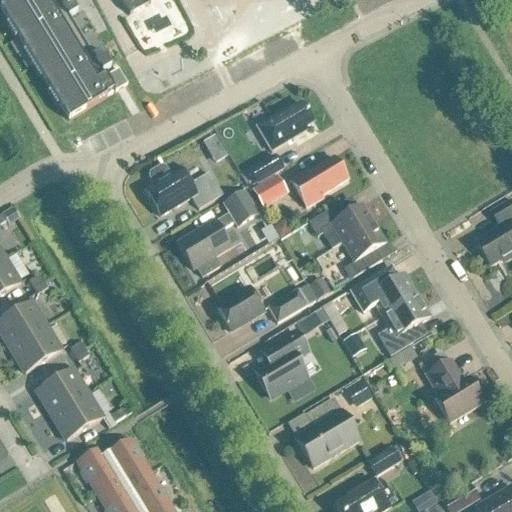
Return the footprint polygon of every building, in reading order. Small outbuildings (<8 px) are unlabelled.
[(2,0),(7,8),(0,12),(0,15),(16,41),(12,44),(12,45),(17,42),(33,68),(28,71),(29,72),(33,69),(50,96),(45,99),(46,100),(50,97),(67,125),(114,97),(101,76),(109,71),(99,55),(91,60),(68,21),(76,16),(66,0),(58,5),(54,0),(2,0)] [(112,0),(128,20),(129,19),(127,16),(147,6),(149,8),(157,2),(157,1),(158,0),(112,0)] [(290,111),(255,132),(270,156),(304,135),(303,133),(311,128),(299,109),(291,114),(290,111)] [(213,138),(203,145),(215,165),(226,159),(213,138)] [(273,161),(248,176),(256,188),(281,174),(273,161)] [(304,176),(288,186),(305,213),(321,203),(320,201),(346,185),(332,163),(306,178),(304,176)] [(159,221),(190,202),(197,214),(221,200),(207,178),(188,189),(179,174),(169,180),(164,172),(159,171),(148,177),(147,182),(153,190),(143,196),(159,221)] [(285,197),(275,181),(252,195),(262,211),(285,197)] [(213,226),(176,249),(191,275),(195,272),(200,281),(219,269),(214,261),(229,252),(219,236),(234,227),(237,232),(257,219),(243,195),(222,208),(227,217),(213,226)] [(477,248),(491,272),(511,260),(511,261),(511,227),(510,225),(511,223),(511,205),(491,218),(499,231),(495,233),(497,236),(477,248)] [(360,209),(341,221),(335,211),(307,227),(316,242),(321,239),(324,244),(334,237),(341,248),(372,229),(360,209)] [(4,217),(1,219),(5,226),(7,229),(18,222),(12,212),(4,217)] [(278,228),(272,232),(279,242),(289,236),(285,229),(278,228)] [(341,248),(352,267),(342,273),(349,284),(380,266),(374,255),(384,249),(372,229),(341,248)] [(5,264),(0,267),(0,300),(20,289),(5,264)] [(372,282),(349,296),(362,318),(374,310),(381,322),(415,301),(403,279),(397,283),(392,274),(373,285),(372,282)] [(45,285),(41,278),(31,284),(35,291),(45,285)] [(45,285),(35,291),(39,298),(49,291),(45,285)] [(248,293),(215,313),(229,336),(262,316),(248,293)] [(268,312),(277,327),(306,310),(296,295),(268,312)] [(388,333),(375,340),(389,362),(411,348),(404,337),(428,322),(415,301),(381,322),(388,333)] [(0,338),(9,354),(46,332),(30,306),(0,324),(0,338)] [(339,324),(330,330),(336,340),(346,334),(339,324)] [(46,332),(9,354),(24,378),(61,356),(46,332)] [(253,376),(269,403),(305,382),(294,364),(306,356),(294,337),(272,350),(278,361),(253,376)] [(354,338),(344,343),(352,358),(362,352),(354,338)] [(76,358),(86,352),(82,345),(72,351),(76,358)] [(76,358),(80,365),(91,359),(86,352),(76,358)] [(462,385),(450,365),(424,381),(436,400),(432,403),(448,429),(481,409),(465,383),(462,385)] [(50,420),(86,397),(71,373),(35,395),(50,420)] [(362,383),(346,391),(354,409),(371,401),(362,383)] [(102,423),(86,397),(50,420),(65,446),(102,423)] [(294,444),(311,473),(357,445),(332,403),(304,420),(312,433),(294,444)] [(117,425),(128,419),(123,412),(113,419),(117,425)] [(87,487),(100,508),(128,491),(149,478),(141,463),(142,462),(135,451),(134,452),(128,443),(108,456),(99,462),(94,455),(75,467),(80,476),(79,477),(85,488),(87,487)] [(395,450),(389,454),(397,467),(403,463),(395,450)] [(376,481),(398,467),(397,467),(389,454),(367,467),(376,481)] [(158,492),(149,478),(128,491),(100,508),(102,511),(169,511),(170,511),(165,503),(167,502),(160,491),(158,492)] [(347,501),(333,509),(335,511),(387,511),(370,484),(345,499),(347,501)] [(463,511),(476,504),(468,491),(441,507),(444,511),(463,511)] [(511,511),(511,494),(510,491),(474,511),(511,511)]
